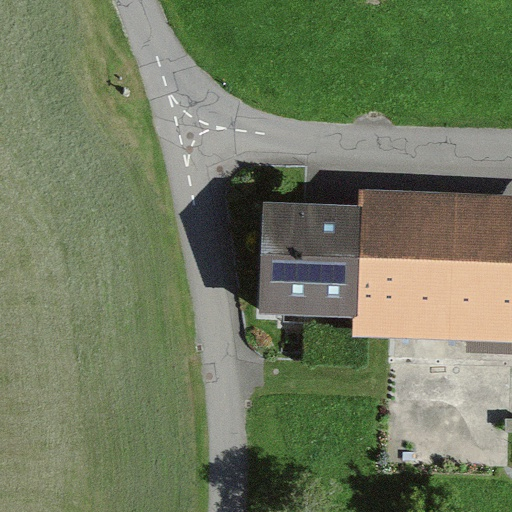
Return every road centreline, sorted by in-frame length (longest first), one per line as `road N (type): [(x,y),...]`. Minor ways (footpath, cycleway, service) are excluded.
road 1 (unclassified): [(221,138),(237,441),(230,511)]
road 2 (unclassified): [(221,138),(511,149)]
road 3 (unclassified): [(152,0),(221,138)]
